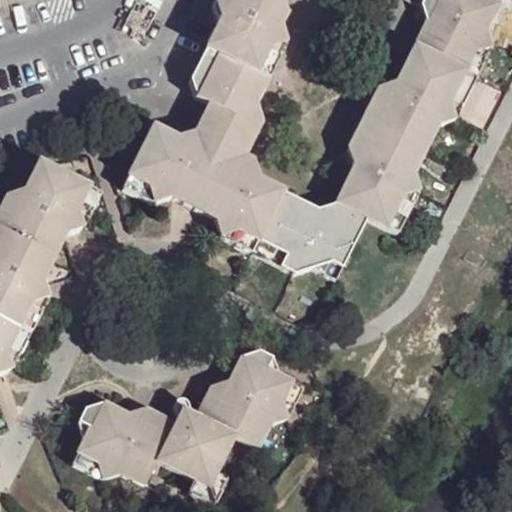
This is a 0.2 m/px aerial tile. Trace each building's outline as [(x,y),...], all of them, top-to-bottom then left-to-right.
[(283,0),(227,0),(229,16),(215,44),(278,75),(291,49),(287,31),(292,19),(286,2),(283,0)] [(403,0),(427,13),(428,30),(414,59),(477,93),(492,64),(486,43),(498,16),(465,0),(403,0)] [(278,75),(215,44),(204,65),(209,92),(221,100),(210,126),(257,149),(270,123),(266,98),(278,75)] [(477,93),(414,59),(400,88),(383,92),(367,123),(426,154),(442,126),(463,121),(477,93)] [(186,132),(161,120),(130,181),(154,192),(175,189),(231,217),(237,233),(287,261),(313,257),(341,273),(373,212),(347,197),(322,199),(271,173),(262,151),(257,149),(210,126),(186,132)] [(426,154),(367,123),(354,148),(360,168),(347,197),(373,212),(407,228),(421,198),(415,178),(426,154)] [(102,189),(41,157),(28,185),(5,191),(0,203),(0,221),(55,250),(68,222),(89,216),(102,189)] [(55,250),(0,221),(0,304),(33,322),(47,295),(43,272),(55,250)] [(33,322),(0,304),(0,357),(17,351),(33,322)] [(197,440),(153,415),(129,421),(101,410),(85,412),(77,427),(84,444),(73,469),(97,482),(119,478),(145,490),(158,467),(203,489),(197,500),(219,511),(222,511),(233,488),(225,482),(244,441),(268,453),(282,425),(303,419),(318,393),(288,376),(285,361),(272,354),(253,361),(238,389),(221,394),(197,440)]
